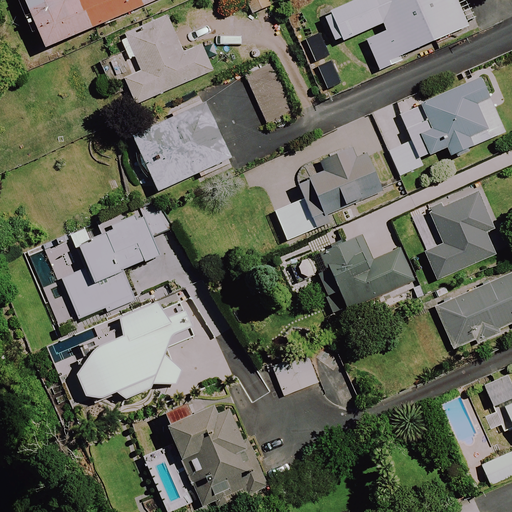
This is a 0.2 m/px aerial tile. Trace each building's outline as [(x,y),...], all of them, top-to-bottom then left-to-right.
[(66,0),(61,2),(60,0),(21,0),(43,51),(160,0),(66,0)] [(358,0),(327,14),(329,17),(322,19),(334,45),(339,43),(341,46),(381,28),(384,34),(364,43),(377,73),(394,66),(392,62),(467,29),(455,1),(457,0),(358,0)] [(167,25),(127,42),(132,55),(127,57),(135,77),(124,81),(134,106),(209,75),(198,48),(180,55),(167,25)] [(419,161),(444,150),(448,160),(503,135),(478,79),(397,116),(392,106),(369,117),(398,179),(422,167),(419,161)] [(130,137),(156,194),(231,161),(206,103),(130,137)] [(381,194),(373,176),(364,157),(358,159),(353,147),(317,163),(322,173),(295,185),(313,225),(381,194)] [(488,226),(474,193),(441,207),(439,203),(425,209),(440,246),(423,254),(434,282),(494,257),(482,229),(488,226)] [(310,234),(295,202),(271,213),(286,245),(310,234)] [(58,282),(76,321),(104,309),(106,314),(134,301),(122,273),(159,256),(141,217),(88,240),(83,230),(69,236),(84,270),(58,282)] [(360,238),(324,252),(329,265),(326,266),(344,312),(412,285),(399,251),(370,263),(360,238)] [(498,335),(496,331),(511,324),(511,273),(432,308),(451,352),(473,342),(475,346),(498,335)] [(101,400),(119,391),(124,401),(154,386),(177,386),(180,372),(164,356),(192,338),(177,306),(163,313),(157,300),(117,319),(125,336),(94,351),(75,377),(82,396),(101,400)] [(511,386),(506,374),(480,386),(501,436),(511,431),(511,432),(511,386)] [(177,454),(162,460),(179,500),(193,494),(197,505),(224,494),(228,503),(266,487),(231,407),(214,414),(212,408),(166,428),(177,454)] [(511,477),(511,452),(478,465),(487,487),(511,477)]
